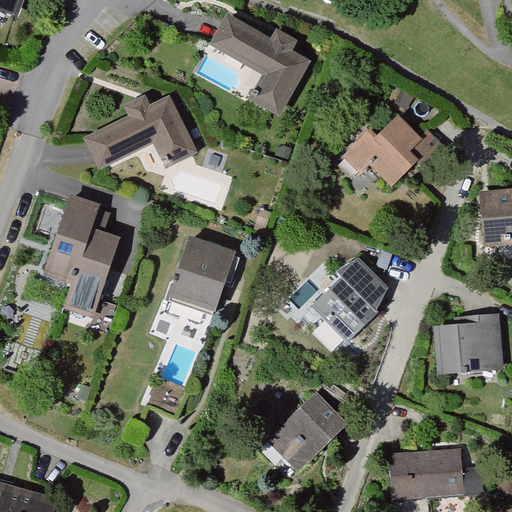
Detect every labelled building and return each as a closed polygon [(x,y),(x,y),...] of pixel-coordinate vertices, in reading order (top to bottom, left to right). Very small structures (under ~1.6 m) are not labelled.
[(0,0),(0,7),(22,16),(28,0),(0,0)] [(232,17),(214,51),(266,78),(252,104),(288,123),(318,67),(299,57),(306,44),(283,32),(278,42),(232,17)] [(138,122),(93,143),(109,176),(162,151),(172,173),(205,158),(178,99),(160,107),(154,96),(131,107),(138,122)] [(373,132),(345,157),(363,178),(377,166),(399,190),(438,156),(406,120),(382,142),(373,132)] [(111,208),(76,197),(50,277),(81,287),(73,312),(101,321),(127,242),(102,234),(111,208)] [(511,198),(486,200),(491,253),(511,251),(511,198)] [(175,298),(223,315),(243,258),(195,241),(175,298)] [(362,263),(319,310),(358,346),(401,299),(362,263)] [(505,325),(443,330),(446,377),(509,372),(505,325)] [(355,431),(323,398),(274,445),(306,478),(355,431)] [(467,455),(397,462),(401,507),(471,499),(467,455)] [(66,511),(70,499),(0,478),(0,511),(66,511)]
